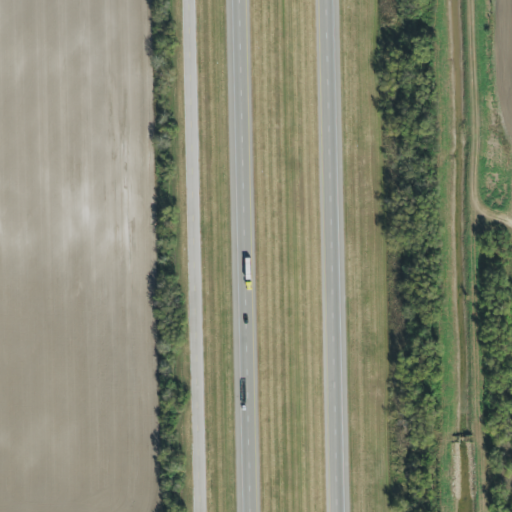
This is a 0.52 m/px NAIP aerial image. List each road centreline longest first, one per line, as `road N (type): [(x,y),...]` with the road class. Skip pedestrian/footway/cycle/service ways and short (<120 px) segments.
road 1 (trunk): [(342,511),(329,0)]
road 2 (tertiary): [(191,0),(203,511)]
road 3 (trunk): [(241,0),(252,511)]
